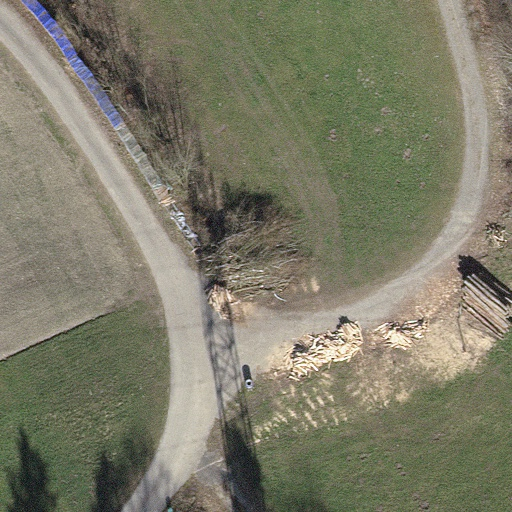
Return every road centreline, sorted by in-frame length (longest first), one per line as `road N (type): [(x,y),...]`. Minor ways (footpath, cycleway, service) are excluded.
road 1 (track): [(152,511),(196,448),(212,342),(75,113),(0,23)]
road 2 (track): [(212,342),(325,330),(416,300),(471,225),(484,134),(454,0)]
